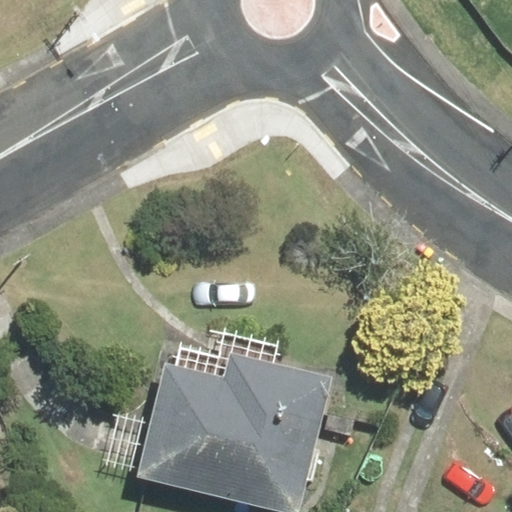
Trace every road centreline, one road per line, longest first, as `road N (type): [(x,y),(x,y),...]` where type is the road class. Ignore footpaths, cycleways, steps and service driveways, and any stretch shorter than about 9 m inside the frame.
road 1 (residential): [(225,27),(0,156)]
road 2 (residential): [(511,209),(395,110),(335,46)]
road 3 (residential): [(335,46),(296,63),(275,62),(225,27)]
